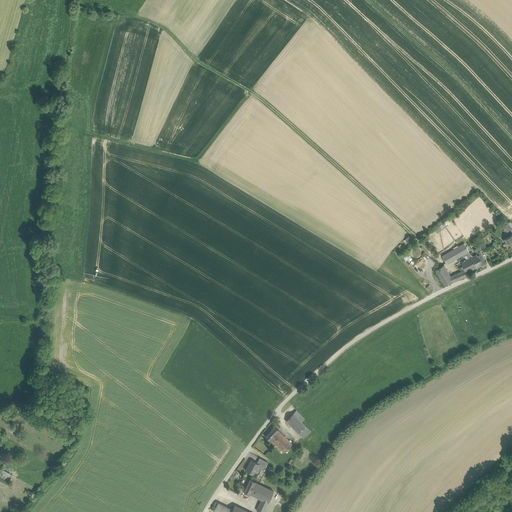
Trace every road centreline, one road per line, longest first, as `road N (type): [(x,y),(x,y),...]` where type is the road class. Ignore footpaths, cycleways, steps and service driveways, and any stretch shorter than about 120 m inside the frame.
road 1 (unclassified): [(511,259),(346,347),(267,422),(204,511)]
road 2 (track): [(433,261),(263,100),(199,62),(162,26),(132,17)]
road 3 (track): [(511,137),(369,0)]
